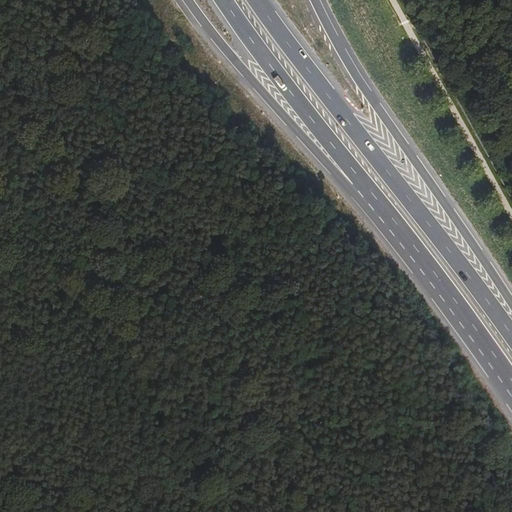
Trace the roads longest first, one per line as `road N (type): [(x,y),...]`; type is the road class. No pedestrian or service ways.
road 1 (trunk): [(511,342),(439,233),(257,0)]
road 2 (secondary): [(511,313),(314,0)]
road 3 (secondary): [(185,0),(312,151),(364,186)]
road 4 (primary): [(364,186),(511,384)]
road 5 (trunk): [(226,0),(364,186)]
